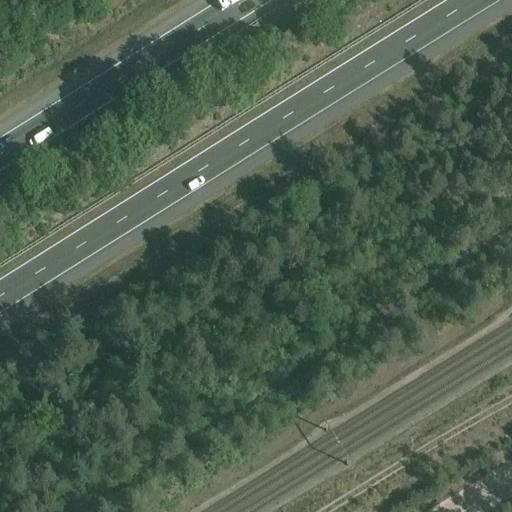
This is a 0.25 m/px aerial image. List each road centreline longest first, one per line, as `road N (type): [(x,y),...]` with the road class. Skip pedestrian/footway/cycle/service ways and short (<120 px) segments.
road 1 (motorway): [(0,298),(477,0)]
road 2 (motorway): [(251,0),(0,158)]
road 3 (track): [(323,511),(511,398)]
